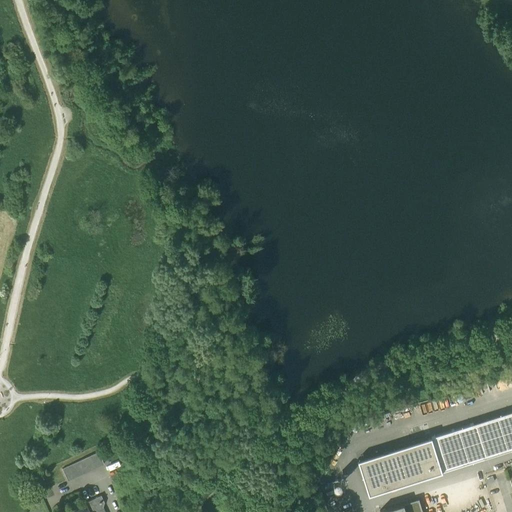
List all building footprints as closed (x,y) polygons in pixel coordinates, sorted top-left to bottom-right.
[(511,410),(431,436),(442,470),(511,448),(511,410)] [(357,459),(368,493),(442,470),(431,436),(357,459)] [(62,469),(68,481),(104,464),(98,452),(62,469)] [(340,477),(332,480),(334,486),(341,483),(340,477)] [(427,511),(440,511),(435,492),(423,496),(427,511)] [(86,503),(89,511),(99,511),(102,511),(103,507),(104,503),(101,495),(86,503)] [(422,511),(419,498),(403,503),(405,511),(422,511)] [(89,511),(86,503),(66,511),(89,511)] [(405,511),(403,503),(380,510),(380,511),(405,511)]
